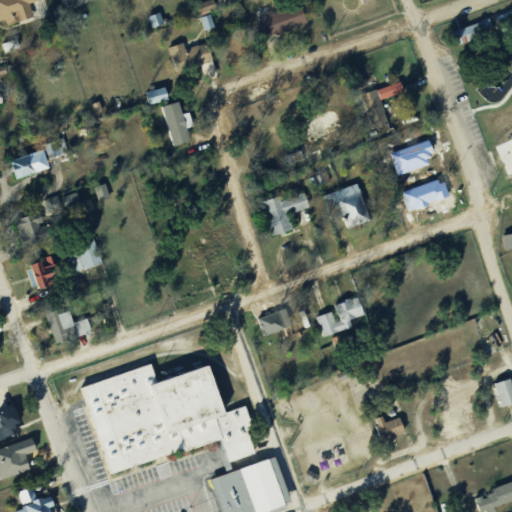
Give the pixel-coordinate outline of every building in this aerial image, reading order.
[(0,0),(34,0),(36,5),(24,9),(28,24),(0,33),(0,0)] [(90,0),(92,5),(60,16),(54,0),(90,0)] [(217,7),(216,0),(203,0),(199,1),(200,10),(217,7)] [(188,10),(192,21),(211,13),(206,3),(188,10)] [(290,12),(297,30),(259,45),(250,24),(263,19),(261,16),(275,10),(278,16),(290,12)] [(490,22),(494,33),(511,26),(507,15),(490,22)] [(141,22),(145,32),(158,28),(155,17),(141,22)] [(495,27),(493,18),(460,27),(462,37),(495,27)] [(162,52),(169,78),(208,66),(203,47),(179,53),(177,48),(162,52)] [(360,77),(364,88),(370,85),(366,74),(360,77)] [(171,96),(168,85),(150,90),(152,101),(171,96)] [(357,101),(362,116),(355,119),(364,145),(389,135),(378,106),(396,99),(392,88),(357,101)] [(192,139),(189,127),(195,125),(191,110),(184,112),(181,100),(165,104),(175,144),(192,139)] [(86,110),(90,120),(97,117),(93,107),(86,110)] [(154,114),(167,153),(184,147),(181,135),(188,133),(183,119),(174,121),(171,109),(154,114)] [(400,125),(402,129),(414,125),(412,120),(400,125)] [(0,165),(0,178),(4,189),(38,177),(31,155),(0,165)] [(99,199),(111,196),(108,183),(96,185),(99,199)] [(384,197),(390,213),(429,199),(425,187),(409,193),(407,189),(384,197)] [(86,192),(91,209),(104,204),(99,188),(86,192)] [(315,202),(326,234),(366,220),(354,188),(315,202)] [(254,209),(265,243),(285,236),(279,219),(301,212),(296,195),(254,209)] [(38,205),(53,199),(55,204),(70,198),(76,213),(45,225),(38,205)] [(0,233),(0,227),(34,214),(44,239),(8,253),(0,233)] [(511,247),(511,232),(503,235),(506,249),(511,247)] [(79,250),(88,268),(105,260),(96,242),(79,250)] [(32,265),(49,259),(60,292),(32,301),(23,274),(34,270),(32,265)] [(311,323),(317,342),(346,332),(344,325),(356,321),(350,301),(334,306),(335,309),(328,311),(330,317),(311,323)] [(294,324),(287,306),(260,317),(267,334),(294,324)] [(39,323),(49,352),(88,338),(78,310),(39,323)] [(252,325),(257,342),(281,334),(275,316),(269,318),(268,315),(259,318),(260,322),(252,325)] [(344,345),(339,334),(331,337),(336,349),(344,345)] [(76,394),(105,479),(216,441),(225,466),(247,459),(239,437),(249,434),(240,408),(218,416),(220,421),(217,422),(200,374),(151,391),(144,371),(76,394)] [(486,389),(495,413),(511,407),(504,383),(486,389)] [(427,409),(434,430),(459,421),(451,399),(444,401),(442,397),(432,400),(434,406),(427,409)] [(0,415),(7,413),(16,438),(0,444),(0,415)] [(383,438),(407,431),(402,415),(386,420),(384,414),(376,417),(383,438)] [(369,423),(372,430),(369,431),(375,447),(399,438),(392,422),(379,427),(376,420),(369,423)] [(25,441),(0,450),(0,484),(22,476),(16,460),(30,454),(25,441)] [(218,511),(208,481),(272,457),(290,504),(267,511),(218,511)] [(317,483),(322,475),(311,468),(306,476),(317,483)] [(469,504),(472,511),(491,511),(511,504),(511,500),(511,499),(511,484),(511,482),(485,491),(487,497),(469,504)] [(24,492),(9,498),(14,511),(48,511),(44,501),(30,506),(24,492)]
